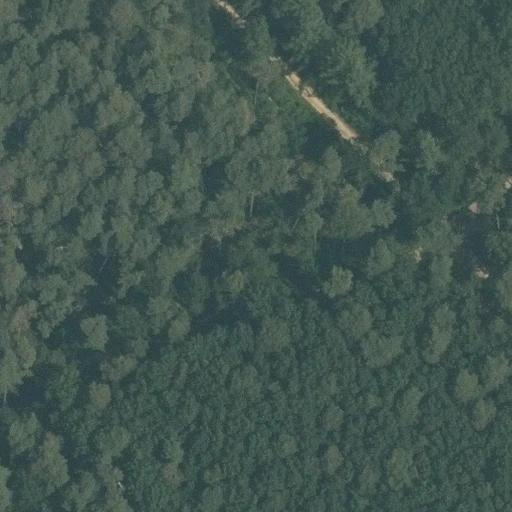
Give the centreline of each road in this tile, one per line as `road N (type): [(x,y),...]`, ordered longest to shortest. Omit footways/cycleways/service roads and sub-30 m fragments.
road 1 (track): [(442,232),(0,426)]
road 2 (track): [(511,302),(216,0)]
road 3 (track): [(137,511),(40,410)]
